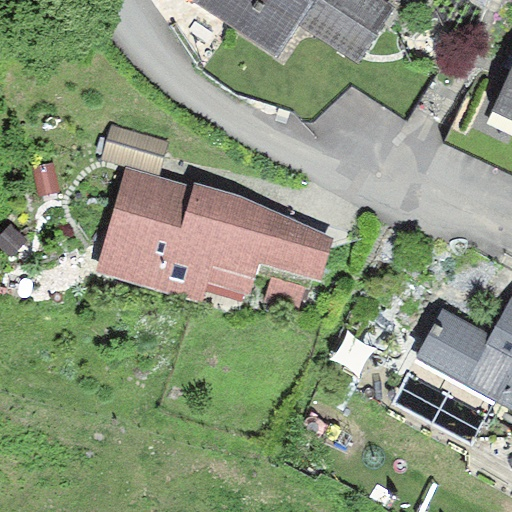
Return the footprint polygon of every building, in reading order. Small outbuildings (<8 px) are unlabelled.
[(397,18),(370,0),(200,0),(196,8),(278,62),(298,33),(360,74),(397,18)] [(385,62),(364,98),(409,124),(430,88),(385,62)] [(511,83),(495,122),(511,128),(511,83)] [(511,137),(461,114),(444,151),(511,181),(511,137)] [(113,130),(105,162),(162,177),(171,145),(113,130)] [(239,201),(126,174),(98,278),(203,309),(212,279),(258,291),(260,276),(324,292),(336,248),(239,201)] [(511,311),(496,343),(440,314),(413,368),(511,419),(511,311)]
